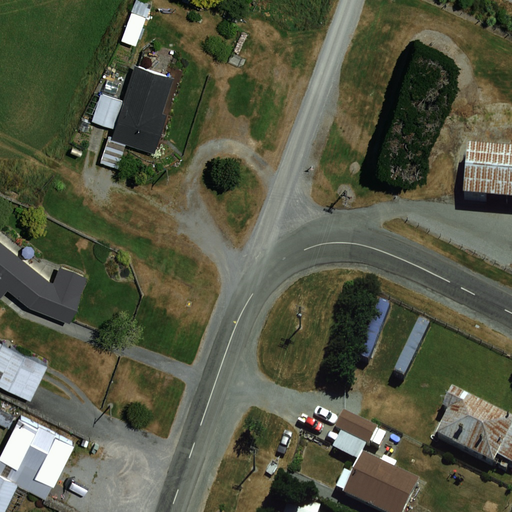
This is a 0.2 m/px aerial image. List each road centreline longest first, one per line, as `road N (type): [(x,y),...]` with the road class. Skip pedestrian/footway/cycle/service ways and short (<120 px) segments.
road 1 (residential): [(169,511),(243,307),(295,252)]
road 2 (unclassified): [(295,252),(285,200),(349,0)]
road 3 (residential): [(295,252),(357,243),(511,313)]
